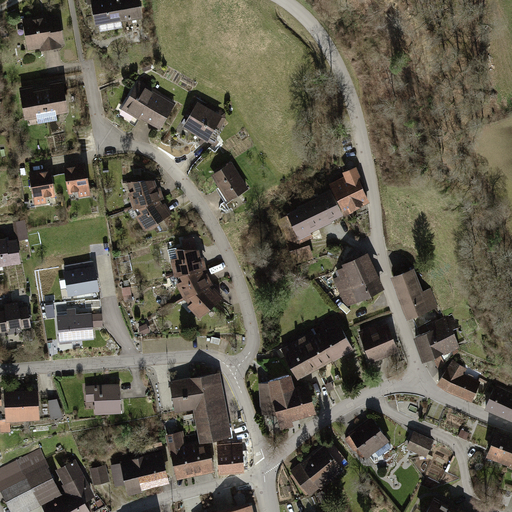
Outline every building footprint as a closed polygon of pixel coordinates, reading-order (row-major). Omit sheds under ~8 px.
[(90,0),(95,29),(144,21),(140,0),(90,0)] [(61,14),(24,21),(29,53),(67,46),(61,14)] [(64,82),(21,91),(27,124),(70,116),(64,82)] [(179,107),(139,85),(124,113),(164,135),(179,107)] [(226,119),(201,102),(184,128),(209,144),(226,119)] [(250,192),(226,159),(207,172),(232,206),(250,192)] [(86,165),(66,169),(71,203),(92,199),(86,165)] [(328,187),(279,210),(281,213),(272,217),(284,243),(371,203),(354,165),(339,172),(341,176),(326,183),(328,187)] [(63,166),(53,168),(56,185),(67,183),(63,166)] [(52,171),(31,175),(37,209),(58,205),(52,171)] [(149,235),(174,217),(165,203),(156,184),(133,185),(135,195),(130,197),(141,216),(137,219),(149,235)] [(16,242),(0,244),(0,270),(22,267),(19,245),(30,244),(27,224),(14,225),(16,242)] [(312,242),(291,246),(296,266),(316,262),(312,242)] [(200,268),(194,244),(170,250),(176,276),(180,283),(179,284),(186,297),(202,314),(220,298),(209,285),(200,268)] [(367,255),(339,270),(357,306),(386,292),(367,255)] [(95,261),(63,266),(69,297),(100,292),(95,261)] [(435,307),(416,267),(392,278),(410,318),(435,307)] [(6,308),(0,308),(0,326),(0,328),(31,324),(28,300),(5,303),(6,308)] [(49,317),(57,317),(55,303),(47,304),(49,317)] [(102,310),(59,314),(61,340),(95,337),(94,326),(103,325),(102,310)] [(337,318),(284,347),(303,382),(356,353),(337,318)] [(384,320),(357,333),(370,362),(397,349),(384,320)] [(450,320),(417,332),(428,361),(461,349),(450,320)] [(478,377),(447,364),(439,383),(469,397),(478,377)] [(211,433),(225,431),(213,367),(169,375),(175,403),(194,400),(200,432),(211,430),(211,433)] [(262,382),(264,412),(279,414),(280,421),(314,411),(307,387),(294,391),(289,375),(262,382)] [(120,381),(86,382),(86,401),(95,401),(95,412),(121,411),(120,381)] [(511,390),(494,382),(484,405),(511,417),(511,390)] [(39,387),(4,389),(6,417),(0,417),(0,427),(0,430),(11,429),(10,419),(41,417),(39,387)] [(61,395),(49,397),(51,416),(63,415),(61,395)] [(373,419),(349,434),(365,459),(388,444),(373,419)] [(511,435),(496,430),(487,455),(511,463),(511,435)] [(214,467),(209,443),(182,450),(178,432),(167,435),(176,476),(214,467)] [(414,433),(409,445),(428,454),(434,441),(414,433)] [(158,435),(144,439),(144,440),(131,443),(133,451),(147,448),(147,450),(161,446),(158,435)] [(243,443),(218,445),(220,471),(248,469),(247,450),(243,451),(243,443)] [(52,469),(40,446),(16,456),(23,470),(0,481),(0,486),(12,511),(18,511),(41,501),(45,511),(93,511),(86,499),(98,491),(78,455),(52,469)] [(326,446),(293,472),(312,496),(345,471),(326,446)] [(134,462),(114,467),(118,482),(126,480),(128,488),(167,478),(160,452),(133,458),(134,462)] [(105,464),(91,467),(95,483),(109,479),(105,464)] [(432,498),(424,511),(463,511),(456,508),(455,511),(432,498)]
